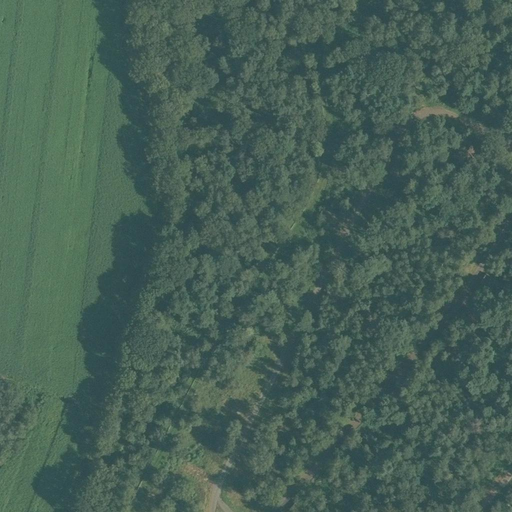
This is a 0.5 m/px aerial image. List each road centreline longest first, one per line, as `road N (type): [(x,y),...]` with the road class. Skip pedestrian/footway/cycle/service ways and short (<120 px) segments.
road 1 (track): [(213,511),(221,475),(399,131),(430,112),(457,115),(511,145)]
road 2 (track): [(72,511),(180,231),(178,184),(140,0)]
road 3 (track): [(276,511),(459,297),(511,219)]
